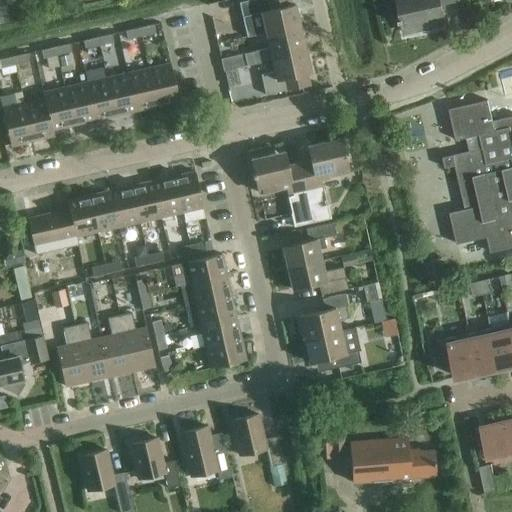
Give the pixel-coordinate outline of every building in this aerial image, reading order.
[(265,33),(266,35),(300,27),(295,5),(291,6),(289,0),(250,0),(239,2),(247,37),(265,33)] [(448,0),(398,0),(406,34),(446,25),(441,2),(448,0)] [(155,33),(154,24),(139,28),(141,36),(155,33)] [(271,58),(305,50),(300,27),(266,35),(269,48),(220,59),(223,71),(272,60),(271,58)] [(141,36),(139,28),(125,31),(127,39),(141,36)] [(113,42),(112,34),(111,34),(97,37),(99,46),(113,42)] [(85,49),(99,46),(97,37),(83,40),(83,41),(85,49)] [(71,52),(69,44),(55,47),(57,55),(71,52)] [(41,50),(43,59),(57,55),(55,47),(41,50)] [(311,73),(305,50),(271,58),(272,60),(274,71),(260,74),(265,95),(309,85),(307,73),(311,73)] [(27,53),(13,56),(15,65),(29,62),(27,53)] [(0,64),(1,68),(15,65),(13,56),(0,59),(0,64)] [(149,68),(157,106),(179,101),(170,64),(149,68)] [(128,73),(136,111),(157,106),(149,68),(128,73)] [(107,78),(115,115),(136,111),(128,73),(107,78)] [(85,83),(94,120),(115,115),(107,78),(85,83)] [(94,120),(85,83),(64,88),(73,125),(94,120)] [(73,125),(64,88),(43,93),(44,98),(45,98),(52,130),(73,125)] [(45,98),(44,98),(24,103),(32,140),(54,135),(52,130),(45,98)] [(511,116),(493,121),(490,108),(488,100),(449,109),(457,141),(467,138),(470,151),(443,157),(446,168),(456,166),(459,183),(464,182),(470,208),(450,213),(458,244),(488,238),(491,253),(511,248),(511,116)] [(2,108),(11,145),(32,140),(24,103),(2,108)] [(310,161),(299,163),(313,222),(331,218),(328,205),(327,205),(322,185),(320,179),(348,173),(340,139),(307,146),(310,161)] [(293,227),(313,222),(299,163),(287,166),(284,152),(251,159),(258,193),(286,187),(287,193),(291,213),(290,213),(293,227)] [(173,176),(181,213),(203,208),(195,172),(173,176)] [(181,213),(173,176),(152,181),(160,217),(181,213)] [(160,217),(152,181),(131,186),(139,222),(160,217)] [(110,191),(118,227),(139,222),(131,186),(110,191)] [(89,195),(97,232),(118,227),(110,191),(89,195)] [(76,236),(77,236),(97,232),(89,195),(68,200),(69,209),(70,209),(76,236)] [(70,209),(69,209),(27,219),(35,255),(79,245),(77,236),(76,236),(70,209)] [(282,246),(287,268),(321,260),(319,249),(326,247),(323,238),(336,235),(333,223),(306,229),(308,241),(282,246)] [(191,254),(206,251),(204,242),(189,246),(191,254)] [(177,257),(191,254),(189,246),(175,249),(177,257)] [(149,264),(164,261),(162,252),(147,255),(149,264)] [(190,284),(226,275),(222,254),(185,262),(190,284)] [(133,258),(135,267),(149,264),(147,255),(133,258)] [(33,293),(46,290),(39,258),(25,261),(33,293)] [(324,272),(321,260),(287,268),(292,290),(318,284),(321,295),(348,289),(343,267),(324,272)] [(106,274),(121,270),(120,262),(104,265),(106,274)] [(24,265),(13,267),(15,277),(26,275),(24,265)] [(91,268),(93,277),(106,274),(104,265),(91,268)] [(226,275),(190,284),(195,305),(231,297),(226,275)] [(135,281),(139,295),(147,293),(144,279),(135,281)] [(489,279),(479,281),(482,295),(492,293),(489,279)] [(473,297),(482,295),(479,281),(470,284),(473,297)] [(378,300),(374,283),(362,286),(366,302),(378,300)] [(29,286),(18,289),(20,298),(31,296),(29,286)] [(64,289),(52,292),(56,308),(68,305),(64,289)] [(151,307),(147,293),(139,295),(142,309),(151,307)] [(164,301),(167,311),(191,304),(188,294),(164,301)] [(298,316),(303,339),(340,331),(338,321),(349,319),(346,307),(348,306),(345,294),(322,299),(325,310),(298,316)] [(200,326),(236,318),(231,297),(195,305),(185,307),(190,328),(200,326)] [(0,323),(9,321),(6,309),(0,310),(0,323)] [(155,366),(146,327),(135,330),(131,312),(119,315),(132,371),(155,366)] [(111,335),(101,337),(110,376),(132,371),(119,315),(107,318),(111,335)] [(236,318),(200,326),(205,347),(241,339),(236,318)] [(38,320),(22,323),(26,340),(26,339),(42,336),(38,320)] [(160,320),(151,322),(154,336),(163,334),(160,320)] [(110,376),(101,337),(91,340),(87,322),(75,325),(88,381),(110,376)] [(88,381),(75,325),(63,328),(67,345),(56,348),(65,386),(88,381)] [(511,330),(511,325),(490,329),(499,368),(511,365),(511,330)] [(356,328),(340,331),(303,339),(308,362),(335,356),(337,368),(361,363),(358,351),(361,350),(356,328)] [(490,329),(470,334),(478,373),(499,368),(490,329)] [(154,336),(158,350),(166,348),(163,334),(154,336)] [(457,378),(478,373),(470,334),(437,341),(443,369),(444,369),(444,368),(454,365),(457,378)] [(0,345),(0,346),(3,359),(0,360),(0,384),(3,384),(3,386),(7,388),(6,389),(18,396),(19,395),(18,394),(23,385),(22,379),(24,379),(20,366),(30,361),(31,363),(47,359),(42,336),(26,339),(26,340),(0,345)] [(246,360),(241,339),(205,347),(209,368),(246,360)] [(192,350),(159,357),(162,371),(171,370),(170,364),(194,358),(192,350)] [(258,414),(231,421),(239,455),(265,449),(269,467),(282,464),(276,437),(264,439),(258,414)] [(511,420),(482,427),(489,457),(511,451),(511,420)] [(219,480),(232,477),(225,448),(213,451),(207,426),(180,433),(191,476),(217,470),(219,480)] [(329,429),(317,430),(319,460),(332,458),(331,453),(344,452),(342,433),(330,434),(329,429)] [(391,479),(436,475),(434,450),(419,451),(419,448),(408,449),(407,437),(349,442),(352,482),(372,480),(372,481),(391,480),(391,479)] [(168,488),(180,485),(175,461),(163,463),(157,438),(130,445),(138,479),(164,473),(168,488)] [(127,511),(133,511),(130,497),(124,472),(112,475),(106,450),(79,456),(87,491),(113,485),(119,511),(127,511)] [(497,491),(491,465),(479,467),(485,494),(497,491)]
